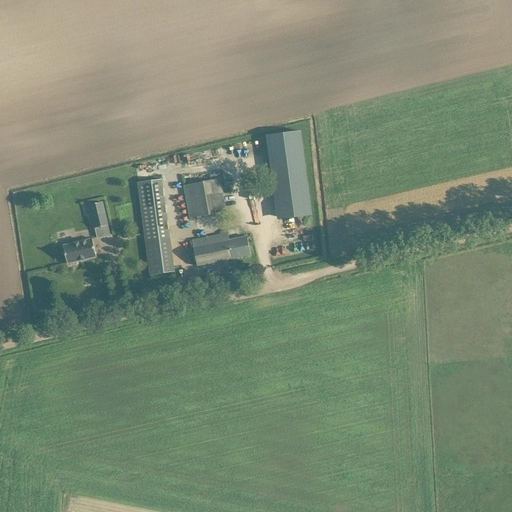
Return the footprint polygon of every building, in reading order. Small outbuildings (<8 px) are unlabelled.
[(301,132),(267,136),(278,221),(313,216),(301,132)] [(138,182),(150,275),(174,271),(162,179),(138,182)] [(221,179),(183,185),(189,218),(227,212),(221,179)] [(108,225),(102,202),(89,205),(95,228),(108,225)] [(192,240),(197,266),(251,255),(247,237),(229,241),(229,240),(227,230),(220,231),(221,234),(192,240)] [(77,263),(76,261),(96,256),(92,238),(63,245),(64,247),(62,248),(63,253),(65,253),(67,263),(70,263),(71,264),(77,263)]
